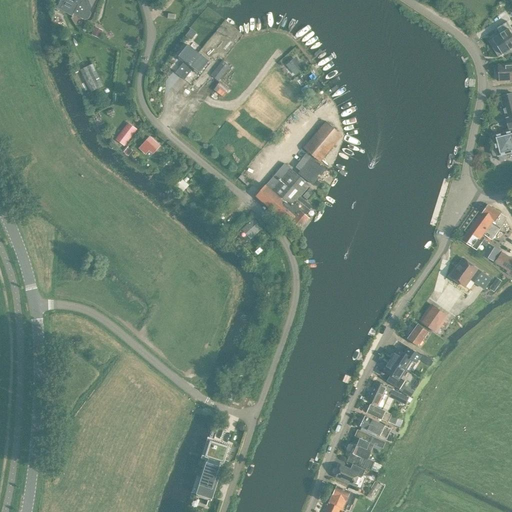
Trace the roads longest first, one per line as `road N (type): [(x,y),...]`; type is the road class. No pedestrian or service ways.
road 1 (unclassified): [(254,419),(295,296),(292,258),(261,213),(144,107),(139,83),(150,32),(141,0)]
road 2 (unclassified): [(308,511),(392,323),(466,195)]
road 3 (unclassified): [(254,419),(187,388),(100,317),(35,305)]
road 4 (unclassified): [(466,195),(483,83),(477,57),(406,0)]
road 5 (tertiary): [(27,511),(35,305)]
road 6 (unknown): [(0,476),(10,338),(0,274)]
